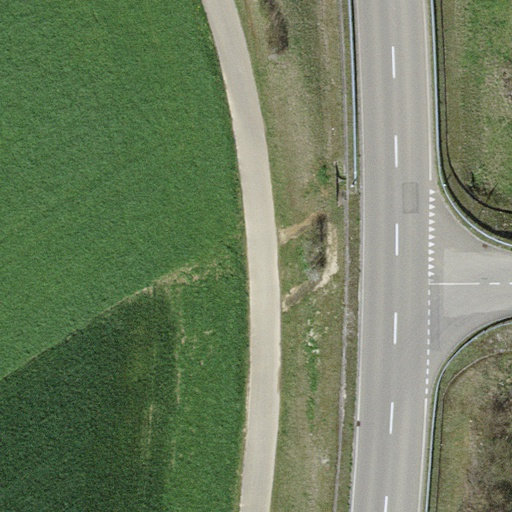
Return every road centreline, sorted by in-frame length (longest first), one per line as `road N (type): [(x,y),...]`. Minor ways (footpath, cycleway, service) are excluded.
road 1 (track): [(256,511),(269,229),(213,0)]
road 2 (secondary): [(398,281),(388,0)]
road 3 (secondary): [(384,511),(398,281)]
